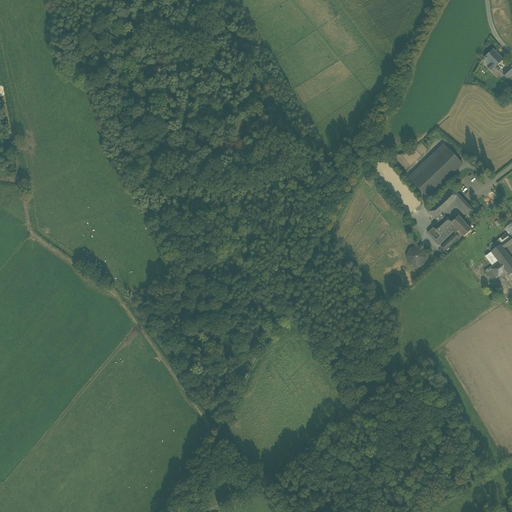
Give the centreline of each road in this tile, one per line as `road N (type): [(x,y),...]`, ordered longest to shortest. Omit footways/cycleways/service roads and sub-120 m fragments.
road 1 (track): [(216,434),(115,293),(32,232),(21,184),(0,180)]
road 2 (track): [(32,232),(42,224),(19,117)]
